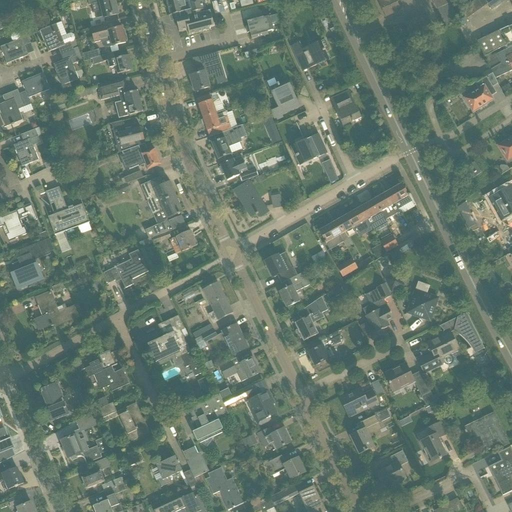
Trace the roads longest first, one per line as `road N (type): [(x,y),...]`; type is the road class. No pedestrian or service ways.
road 1 (tertiary): [(511,365),(350,28)]
road 2 (residential): [(356,511),(229,253)]
road 3 (residential): [(229,253),(185,169),(154,62)]
road 4 (residential): [(229,253),(395,160)]
road 5 (residential): [(174,452),(113,324)]
road 6 (residential): [(59,511),(7,380)]
road 7 (residential): [(388,511),(469,474),(489,507)]
road 8 (residential): [(221,0),(231,41),(154,62)]
road 9 (residential): [(113,324),(7,380)]
